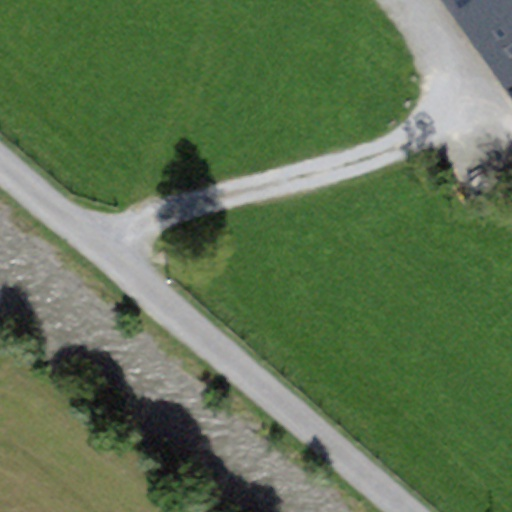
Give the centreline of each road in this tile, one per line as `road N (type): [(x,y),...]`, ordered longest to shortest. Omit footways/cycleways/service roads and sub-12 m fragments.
road 1 (track): [(0,158),(413,511)]
road 2 (track): [(493,113),(90,234)]
